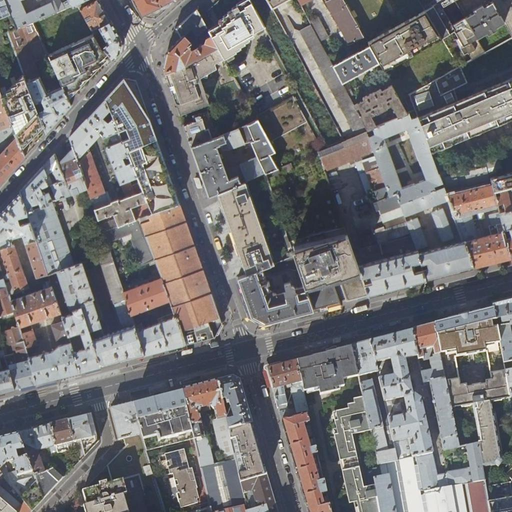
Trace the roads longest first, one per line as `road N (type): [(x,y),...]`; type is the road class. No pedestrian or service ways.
road 1 (residential): [(246,350),(139,46)]
road 2 (tertiary): [(511,281),(246,350)]
road 3 (residential): [(0,198),(139,46)]
road 4 (residential): [(293,511),(246,350)]
road 5 (tertiary): [(246,350),(94,390)]
road 6 (residential): [(94,390),(107,440),(40,511)]
